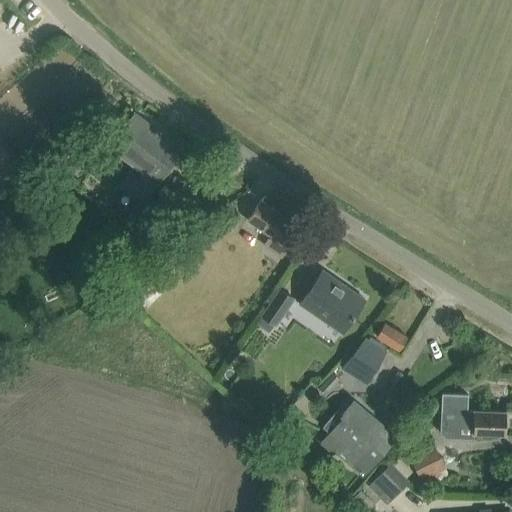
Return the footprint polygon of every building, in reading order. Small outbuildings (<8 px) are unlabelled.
[(141,175),(140,177),(129,169),(128,170),(129,171),(117,187),(140,204),(181,150),(158,133),(160,131),(157,128),(155,131),(134,115),(122,131),(112,145),(133,161),(130,165),(141,175)] [(260,201),(249,217),(248,218),(271,234),(262,245),(280,258),(301,229),(260,201)] [(120,279),(137,303),(184,269),(167,245),(120,279)] [(322,271),(311,287),(300,303),(342,332),(365,300),(322,271)] [(261,316),(274,326),(293,298),(280,289),(261,316)] [(376,336),(399,350),(407,337),(384,323),(376,336)] [(365,338),(341,368),(366,383),(386,351),(365,338)] [(473,432),(485,433),(505,434),(506,412),(467,411),(468,395),(442,394),(441,411),(446,411),(446,426),(474,427),(473,432)] [(357,469),(356,470),(362,475),(395,436),(394,435),(391,439),(363,415),(365,412),(354,402),(353,401),(341,415),(336,411),(324,426),(330,432),(322,442),(333,452),(342,442),(369,465),(362,473),(357,469)] [(293,405),(288,411),(296,417),(301,411),(293,405)] [(409,455),(421,480),(445,468),(434,443),(409,455)] [(390,461),(367,486),(387,503),(409,478),(390,461)]
